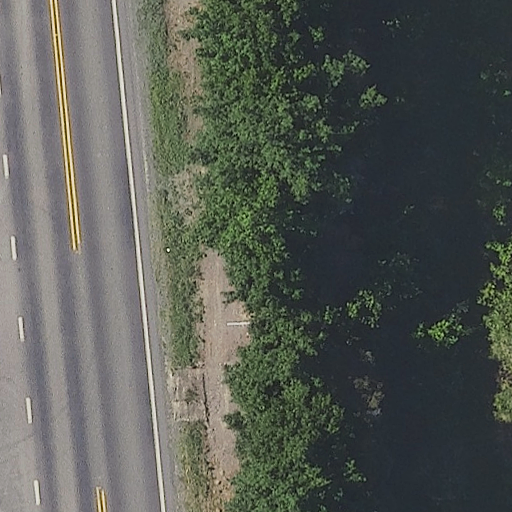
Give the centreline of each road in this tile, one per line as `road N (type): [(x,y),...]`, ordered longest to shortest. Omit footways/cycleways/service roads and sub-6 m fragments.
road 1 (trunk): [(52,0),(88,358)]
road 2 (trunk): [(88,358),(103,511)]
